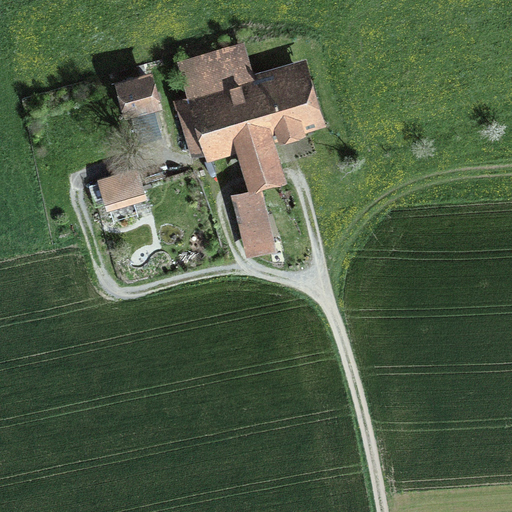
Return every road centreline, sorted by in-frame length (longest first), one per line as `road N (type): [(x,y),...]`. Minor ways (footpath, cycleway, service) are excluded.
road 1 (track): [(383,511),(346,353),(313,280)]
road 2 (track): [(313,280),(227,245),(211,178)]
